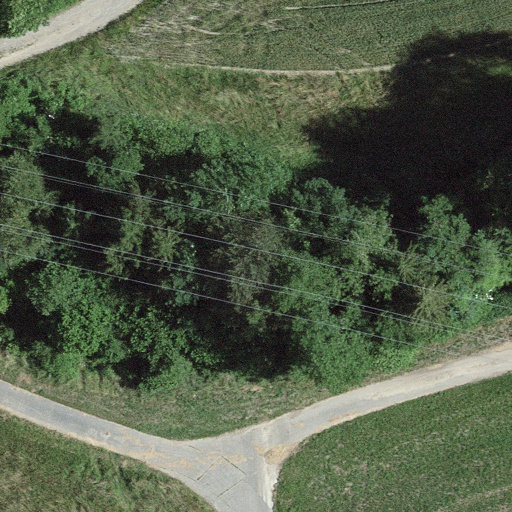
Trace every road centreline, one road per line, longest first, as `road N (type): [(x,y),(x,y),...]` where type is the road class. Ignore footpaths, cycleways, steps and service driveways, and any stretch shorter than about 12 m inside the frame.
road 1 (track): [(511,366),(428,385),(223,457)]
road 2 (track): [(223,457),(112,454),(0,400)]
road 3 (track): [(0,52),(131,0)]
